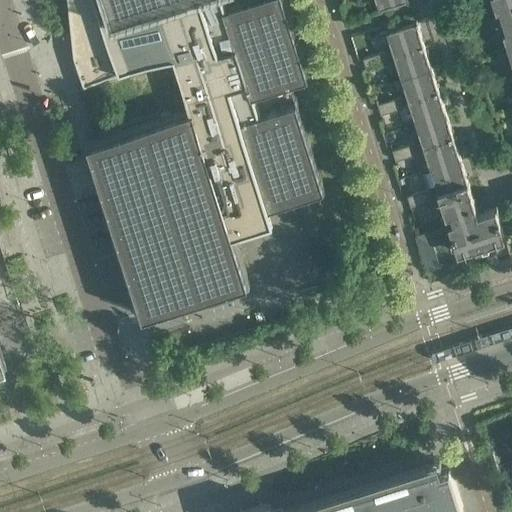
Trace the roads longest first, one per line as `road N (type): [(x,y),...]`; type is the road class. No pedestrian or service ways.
road 1 (residential): [(162,425),(111,355),(6,18)]
road 2 (tertiary): [(511,291),(162,425)]
road 3 (tertiary): [(180,478),(390,393),(511,359)]
road 4 (tertiary): [(162,425),(0,478)]
